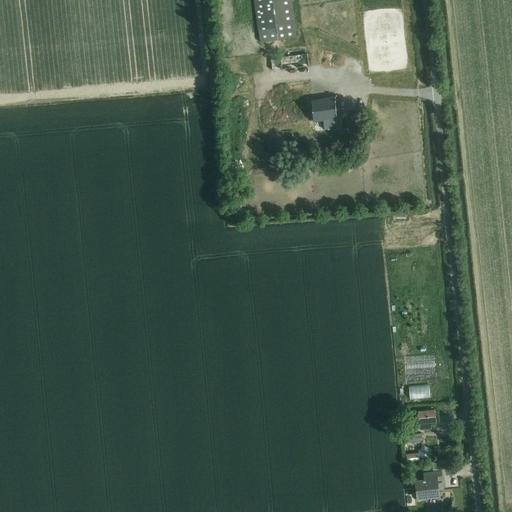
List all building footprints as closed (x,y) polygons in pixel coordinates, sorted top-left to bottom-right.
[(254,0),(260,42),(296,38),(290,0),(254,0)] [(273,71),(309,66),(307,54),(271,59),(273,71)] [(312,101),(305,101),(309,132),(315,132),(314,122),(323,120),(325,130),(337,128),(335,97),(312,101)] [(257,161),(263,161),(262,145),(249,147),(250,157),(257,156),(257,161)] [(226,209),(226,210),(227,224),(237,224),(236,209),(226,209)] [(430,422),(436,422),(434,410),(418,411),(420,423),(430,422)] [(407,442),(422,440),(422,434),(406,435),(407,442)] [(422,450),(419,456),(426,459),(429,453),(422,450)] [(437,480),(442,479),(441,472),(424,474),(425,480),(415,482),(417,499),(439,496),(437,480)]
